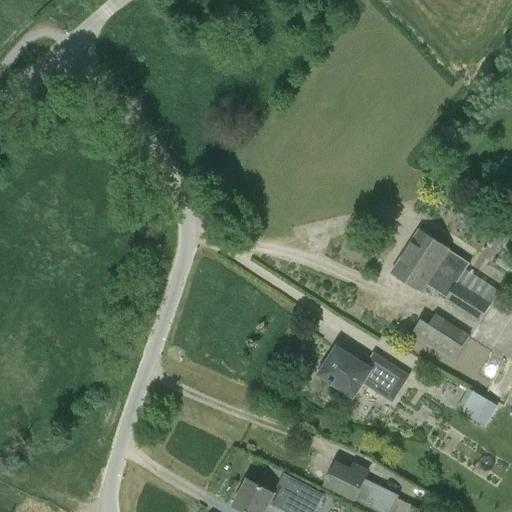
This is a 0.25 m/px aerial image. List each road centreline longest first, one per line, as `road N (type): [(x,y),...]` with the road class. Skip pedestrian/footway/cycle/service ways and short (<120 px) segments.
road 1 (unclassified): [(154,511),(233,372),(269,277),(341,0)]
road 2 (motorway): [(48,511),(182,0)]
road 3 (motorway): [(127,0),(0,477)]
road 4 (track): [(228,0),(207,47),(188,128),(186,234),(269,277)]
